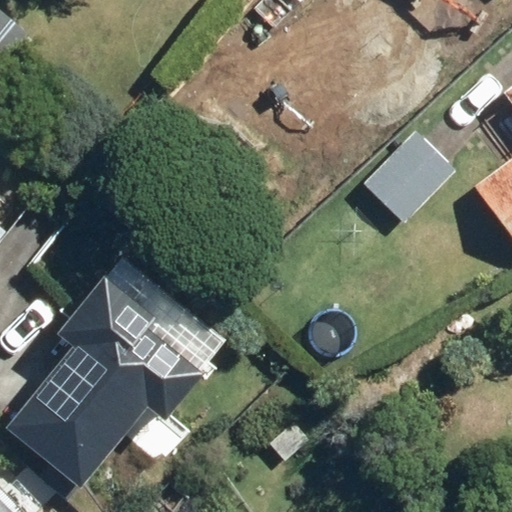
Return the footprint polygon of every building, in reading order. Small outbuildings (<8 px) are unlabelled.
[(312,0),(365,43),(386,17),(441,61),(490,0),(312,0)] [(0,72),(35,33),(6,7),(0,13),(0,72)] [(394,106),(358,72),(313,121),(349,154),(394,106)] [(511,84),(511,85),(511,154),(477,182),(511,228),(511,84)] [(461,167),(418,124),(362,181),(404,224),(461,167)] [(0,250),(21,226),(0,207),(0,181),(6,175),(0,170),(0,250)] [(158,398),(179,416),(220,365),(214,361),(234,337),(129,252),(67,329),(82,342),(15,425),(88,484),(158,398)] [(0,511),(44,511),(0,465),(0,511)]
